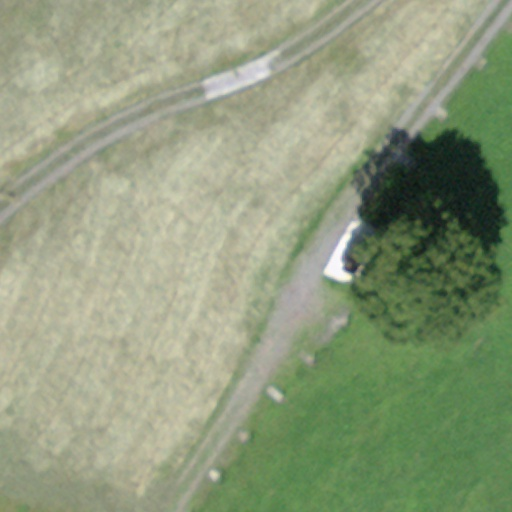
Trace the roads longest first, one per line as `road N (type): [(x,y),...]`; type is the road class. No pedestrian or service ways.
road 1 (track): [(504,0),(316,244),(218,445),(169,511)]
road 2 (track): [(362,0),(292,54),(73,145),(0,209)]
